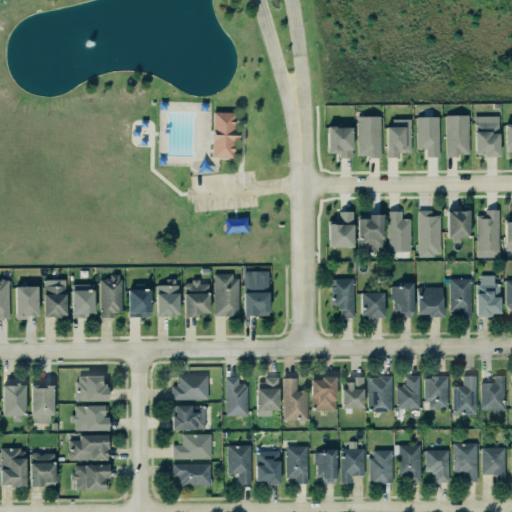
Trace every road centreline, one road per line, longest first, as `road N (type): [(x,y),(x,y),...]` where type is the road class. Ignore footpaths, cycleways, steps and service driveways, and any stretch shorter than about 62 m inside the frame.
road 1 (residential): [(511,349),(0,351)]
road 2 (residential): [(306,350),(309,272),(296,114)]
road 3 (residential): [(301,182),(511,182)]
road 4 (residential): [(343,511),(511,510)]
road 5 (residential): [(141,511),(140,351)]
road 6 (residential): [(256,0),(296,114)]
